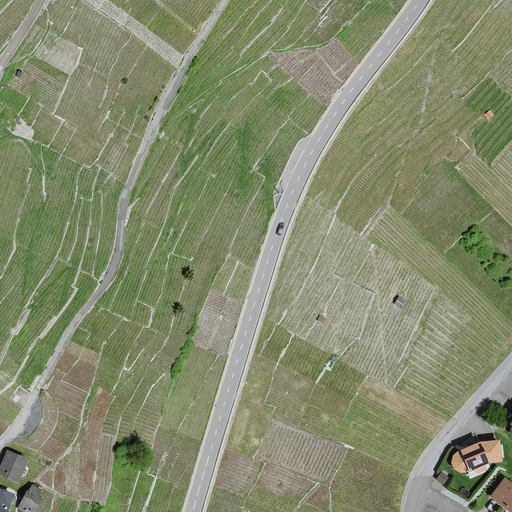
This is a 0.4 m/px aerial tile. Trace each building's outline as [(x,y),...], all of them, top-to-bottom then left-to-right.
[(17,385),(12,394),(21,400),(27,392),(17,385)] [(501,460),(499,441),(481,442),(461,450),(454,456),(453,462),(455,468),(461,472),(469,470),(490,461),(501,460)] [(27,459),(8,451),(0,470),(0,474),(17,482),(27,459)] [(511,483),(505,478),(492,495),(511,509),(511,483)] [(20,507),(26,511),(28,511),(35,511),(43,499),(38,497),(42,490),(33,485),(20,507)] [(0,511),(6,511),(14,495),(0,488),(0,511)]
